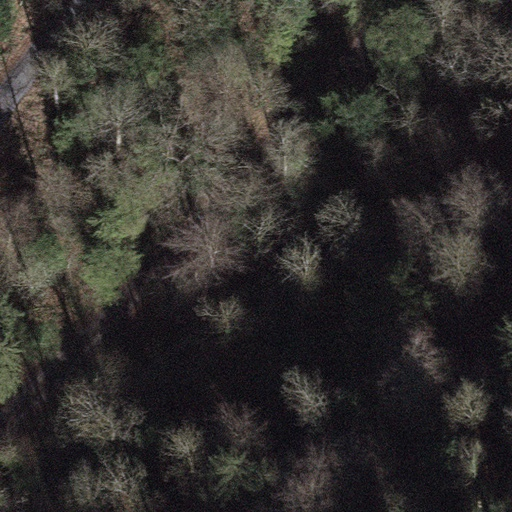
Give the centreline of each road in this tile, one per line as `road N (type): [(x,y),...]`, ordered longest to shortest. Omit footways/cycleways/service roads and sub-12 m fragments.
road 1 (track): [(403,0),(329,105),(0,450)]
road 2 (track): [(0,110),(85,0)]
